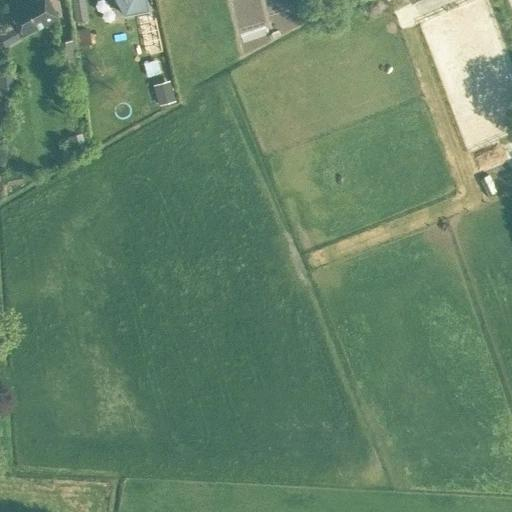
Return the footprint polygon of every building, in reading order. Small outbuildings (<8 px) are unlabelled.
[(59,20),(47,0),(29,0),(9,12),(22,36),(44,24),(45,27),(59,20)] [(83,0),(70,0),(74,22),(87,20),(83,0)] [(115,0),(125,16),(151,8),(147,0),(115,0)] [(160,38),(155,17),(140,20),(145,41),(160,38)] [(88,28),(74,30),(77,47),(91,45),(88,28)] [(72,40),(55,43),(59,76),(67,75),(69,96),(79,95),(72,40)] [(0,73),(0,91),(13,91),(11,72),(0,73)] [(155,91),(159,105),(175,101),(171,87),(155,91)] [(72,153),(85,149),(81,133),(68,137),(72,153)] [(5,175),(6,186),(23,184),(21,173),(5,175)]
